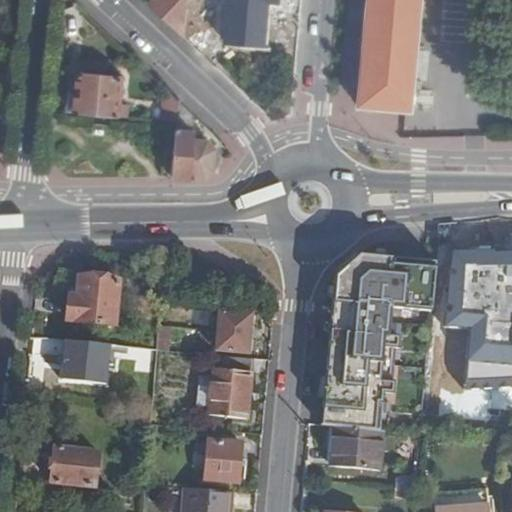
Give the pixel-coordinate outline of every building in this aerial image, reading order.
[(152,0),(148,4),(184,37),(187,0),(152,0)] [(228,0),(224,39),(263,43),(266,0),(228,0)] [(367,0),(358,103),(410,108),(419,0),(367,0)] [(78,72),(74,112),(118,117),(122,78),(78,72)] [(163,123),(177,125),(180,102),(169,92),(163,123)] [(173,152),(169,177),(185,179),(186,175),(191,140),(195,116),(180,102),(177,125),(173,152)] [(191,140),(186,175),(204,177),(220,168),(222,156),(212,142),(191,140)] [(511,251),(450,249),(446,328),(469,329),(467,386),(511,387),(511,251)] [(431,340),(438,265),(361,259),(336,285),(335,307),(334,318),(338,318),(336,335),(333,335),(330,366),(334,366),(333,378),(329,378),(326,411),(349,412),(349,429),(381,432),(390,336),(431,340)] [(115,326),(119,282),(82,279),(80,297),(73,297),(71,321),(115,326)] [(250,355),(253,317),(223,315),(220,353),(250,355)] [(261,317),(253,317),(250,355),(257,355),(261,317)] [(157,346),(177,346),(178,326),(157,326),(157,346)] [(111,344),(64,339),(60,382),(106,387),(111,344)] [(247,421),(254,360),(219,357),(214,418),(247,421)] [(326,411),(325,427),(336,428),(349,429),(349,412),(326,411)] [(384,472),(387,432),(381,432),(349,429),(336,428),(333,468),(384,472)] [(510,429),(496,431),(498,451),(498,454),(511,453),(510,429)] [(240,485),(243,446),(210,443),(207,482),(240,485)] [(96,490),(99,455),(55,450),(52,485),(96,490)] [(498,454),(498,451),(480,453),(483,478),(500,478),(498,454)] [(489,511),(488,489),(434,493),(435,511),(489,511)] [(229,511),(231,495),(189,491),(187,511),(229,511)]
